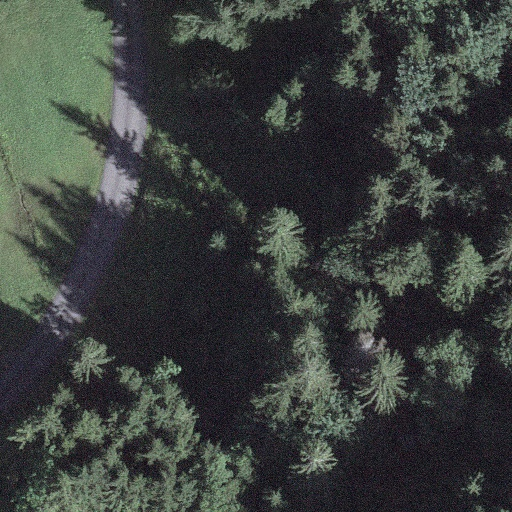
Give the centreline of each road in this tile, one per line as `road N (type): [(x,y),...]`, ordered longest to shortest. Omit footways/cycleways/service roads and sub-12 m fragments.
road 1 (track): [(0,407),(55,340),(106,234),(130,123),(127,0)]
road 2 (track): [(387,511),(511,426)]
